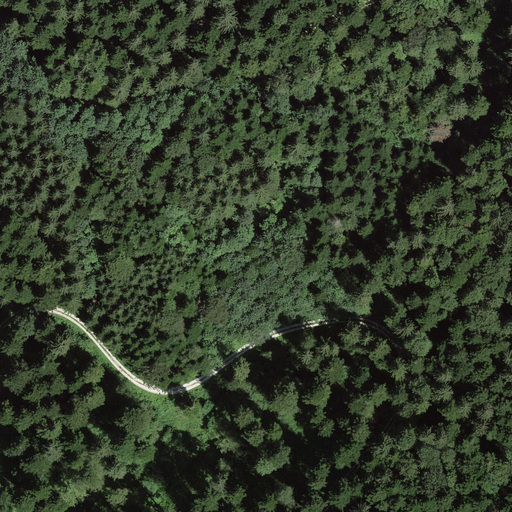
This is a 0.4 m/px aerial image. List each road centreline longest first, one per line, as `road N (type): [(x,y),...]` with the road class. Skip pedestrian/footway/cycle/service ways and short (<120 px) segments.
road 1 (track): [(323,511),(405,400),(406,359),(385,329),(343,317),(283,328),(196,384),(159,389),(126,373),(75,319),(58,312),(38,308),(8,317),(0,328)]
road 2 (track): [(0,22),(51,85),(99,109),(160,96),(280,40)]
road 3 (track): [(119,0),(280,40),(368,0)]
